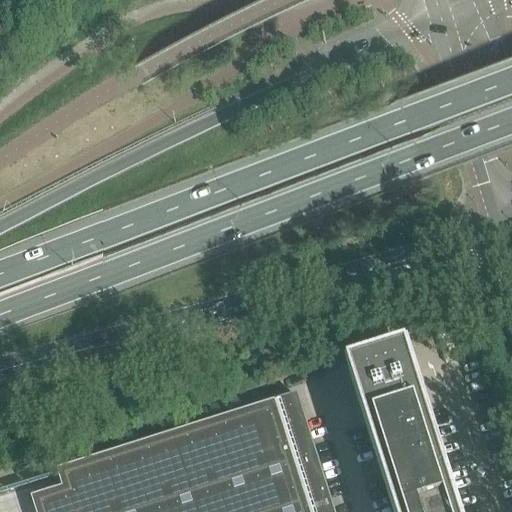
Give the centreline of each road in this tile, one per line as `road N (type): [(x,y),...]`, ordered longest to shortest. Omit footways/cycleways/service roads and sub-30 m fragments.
road 1 (trunk): [(511,83),(0,277)]
road 2 (trunk): [(0,318),(511,124)]
road 3 (trunk): [(440,24),(202,126),(0,226)]
road 4 (trunk): [(0,365),(382,261)]
road 5 (tertiary): [(440,24),(492,222)]
road 6 (trunk): [(382,261),(459,258),(509,275)]
